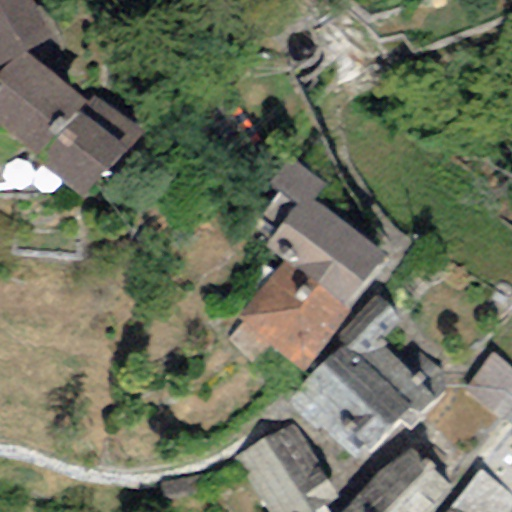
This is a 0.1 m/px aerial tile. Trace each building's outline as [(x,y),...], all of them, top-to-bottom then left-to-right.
[(28,0),(0,0),(0,62),(48,35),(28,0)] [(0,127),(83,195),(141,136),(91,96),(86,103),(23,53),(0,73),(0,127)] [(302,193),(312,201),(324,185),(288,158),(269,183),(295,203),(302,193)] [(342,309),(384,256),(312,201),(302,193),(295,203),(261,246),(283,262),(342,309)] [(235,317),(300,372),(348,310),(342,309),(283,262),(235,317)] [(288,400),(353,463),(398,419),(409,429),(433,398),(380,345),(401,320),(373,297),(336,339),(343,345),(288,400)] [(511,407),(511,375),(489,358),(460,391),(499,424),(511,407)] [(293,423),(233,456),(264,511),(286,511),(330,488),(293,423)] [(360,511),(429,511),(450,487),(411,448),(381,469),(352,503),(360,511)] [(510,511),(511,511),(511,495),(480,470),(445,511),(510,511)] [(360,511),(352,503),(341,511),(309,511),(308,510),(304,511),(360,511)]
